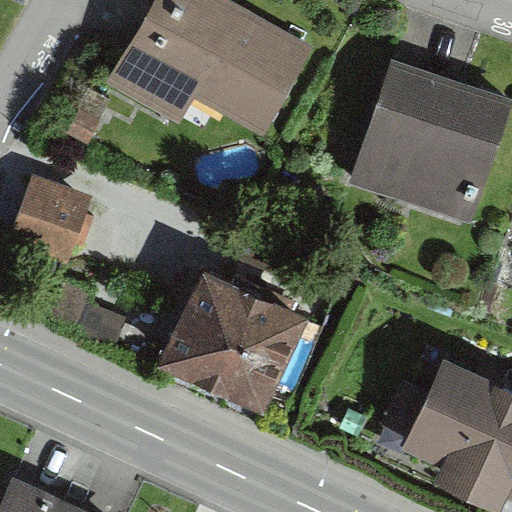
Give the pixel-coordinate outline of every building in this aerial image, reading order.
[(309,53),(209,0),(171,0),(126,86),(202,126),(215,103),(268,131),(309,53)] [(511,107),(398,73),(364,182),(478,217),(511,107)] [(95,199),(27,183),(14,239),(81,255),(95,199)] [(123,297),(71,276),(53,321),(104,342),(123,297)] [(317,320),(213,276),(172,372),(276,416),(317,320)] [(511,384),(459,364),(425,451),(511,485),(511,384)] [(81,511),(19,488),(9,511),(81,511)]
